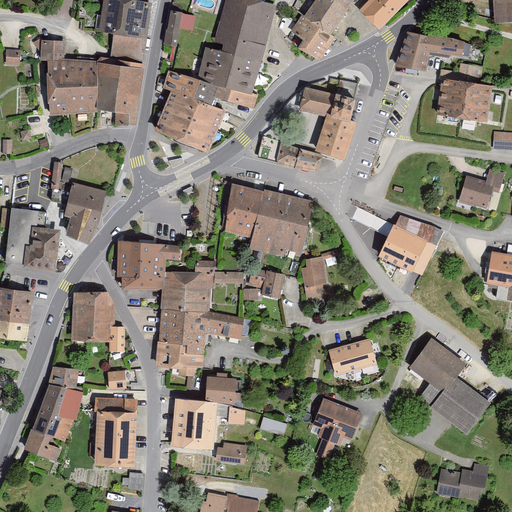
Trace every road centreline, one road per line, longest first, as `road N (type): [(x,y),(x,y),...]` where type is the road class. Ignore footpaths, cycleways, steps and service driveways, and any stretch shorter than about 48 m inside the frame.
road 1 (residential): [(330,188),(339,217),(383,285),(511,390)]
road 2 (residential): [(149,511),(152,372),(104,274),(86,260)]
road 3 (residential): [(511,159),(401,147),(375,200),(330,188)]
road 4 (tertiary): [(86,260),(67,286),(0,455)]
road 5 (tertiary): [(373,47),(292,87),(221,157)]
road 6 (residential): [(373,47),(380,80),(347,174),(330,188)]
road 7 (residential): [(140,135),(101,135),(0,167)]
road 8 (tertiary): [(166,0),(140,135)]
